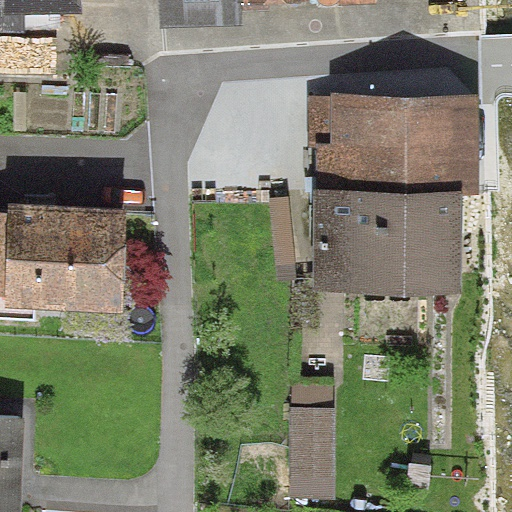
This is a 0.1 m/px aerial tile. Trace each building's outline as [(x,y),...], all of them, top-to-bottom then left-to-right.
[(0,0),(0,13),(81,14),(81,0),(0,0)] [(180,0),(183,33),(262,27),(259,0),(180,0)] [(479,97),(308,95),(308,147),(317,147),(316,193),(462,196),(478,196),(479,97)] [(462,196),(316,193),(314,291),(459,295),(462,196)] [(25,230),(0,229),(0,284),(25,286),(25,309),(144,314),(148,205),(26,201),(25,230)] [(0,511),(21,511),(24,413),(0,412),(0,511)] [(333,413),(293,412),(291,491),(331,492),(333,413)]
